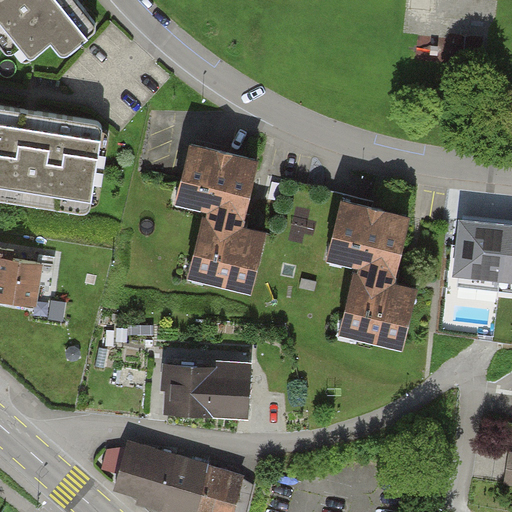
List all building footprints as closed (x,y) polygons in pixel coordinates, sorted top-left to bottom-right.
[(89,0),(0,0),(0,35),(22,62),(57,34),(69,50),(106,21),(89,0)] [(118,119),(0,100),(0,198),(103,214),(118,119)] [(257,164),(185,147),(173,199),(202,206),(185,275),(250,290),(263,234),(230,226),(233,214),(244,216),(257,164)] [(408,218),(336,201),(322,259),(351,266),(336,328),(401,344),(414,288),(385,281),(387,269),(395,271),(408,218)] [(511,221),(501,221),(496,281),(511,282),(511,221)] [(0,298),(37,303),(42,263),(0,258),(0,298)] [(246,368),(162,366),(161,412),(245,414),(246,368)] [(201,511),(236,511),(245,482),(132,449),(121,488),(201,511)]
